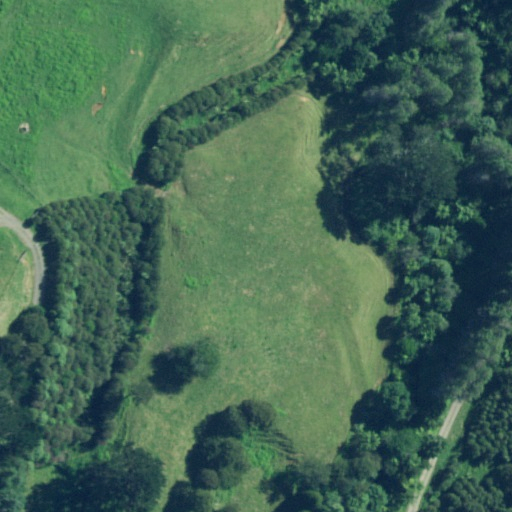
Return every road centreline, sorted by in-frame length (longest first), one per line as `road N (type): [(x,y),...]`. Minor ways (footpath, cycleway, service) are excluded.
road 1 (track): [(7,511),(40,271),(21,226),(0,222)]
road 2 (track): [(511,318),(445,433),(413,511)]
